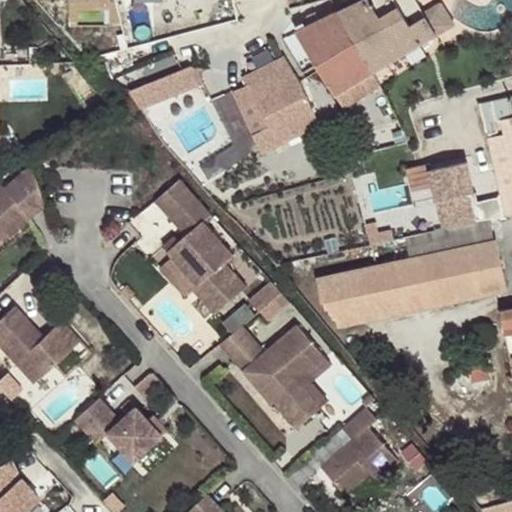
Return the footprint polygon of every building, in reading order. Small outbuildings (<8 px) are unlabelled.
[(414,0),(364,0),(338,13),(374,71),(389,62),(435,34),(414,0)] [(374,71),(338,13),(298,32),(320,71),(344,108),(381,86),(374,71)] [(249,84),(231,93),(242,116),(261,155),(319,126),(299,81),(285,56),(245,77),(249,84)] [(190,64),(130,89),(140,113),(200,88),(190,64)] [(12,98),(49,99),(49,76),(13,75),(12,98)] [(511,96),(480,103),(501,195),(506,216),(511,214),(511,96)] [(207,115),(169,136),(181,153),(216,134),(207,115)] [(428,163),(409,166),(415,200),(434,196),(428,163)] [(448,228),(506,216),(501,195),(477,200),(469,164),(436,171),(448,228)] [(0,243),(46,205),(32,166),(5,188),(1,183),(0,184),(0,243)] [(212,213),(180,178),(156,199),(187,234),(180,240),(169,251),(198,284),(194,288),(217,313),(248,285),(226,261),(234,253),(204,220),(212,213)] [(490,220),(448,228),(407,238),(411,257),(318,277),(324,302),(341,326),(473,298),(507,291),(496,240),(494,239),(490,220)] [(180,240),(176,235),(164,245),(169,251),(180,240)] [(276,280),(254,294),(268,317),(291,303),(276,280)] [(0,344),(15,362),(24,355),(42,374),(80,340),(62,320),(49,331),(53,334),(47,340),(43,336),(15,304),(0,317),(0,344)] [(511,308),(502,311),(506,334),(511,332),(511,308)] [(261,354),(237,328),(221,342),(245,370),(253,363),(273,385),(265,392),(273,401),(276,399),(299,425),(318,408),(295,382),(323,357),(294,325),(261,354)] [(53,334),(49,331),(43,336),(47,340),(53,334)] [(42,374),(24,355),(15,362),(33,382),(42,374)] [(295,382),(318,408),(325,401),(307,381),(328,363),(323,357),(295,382)] [(468,366),(470,378),(490,375),(488,362),(468,366)] [(253,363),(245,370),(265,392),(273,385),(253,363)] [(11,369),(0,379),(0,385),(13,398),(26,385),(11,369)] [(490,375),(470,378),(473,392),(493,389),(490,375)] [(111,409),(100,397),(76,418),(87,431),(99,421),(109,432),(134,461),(162,435),(157,429),(150,422),(137,407),(117,424),(108,413),(111,409)] [(377,419),(366,407),(342,427),(353,440),(322,467),(345,494),(370,473),(376,480),(398,460),(369,427),(377,419)] [(154,419),(150,422),(157,429),(161,426),(154,419)] [(99,421),(87,431),(97,442),(109,432),(99,421)] [(0,465),(0,511),(28,511),(40,501),(16,477),(8,461),(0,465)] [(218,511),(221,510),(207,494),(186,511),(218,511)]
